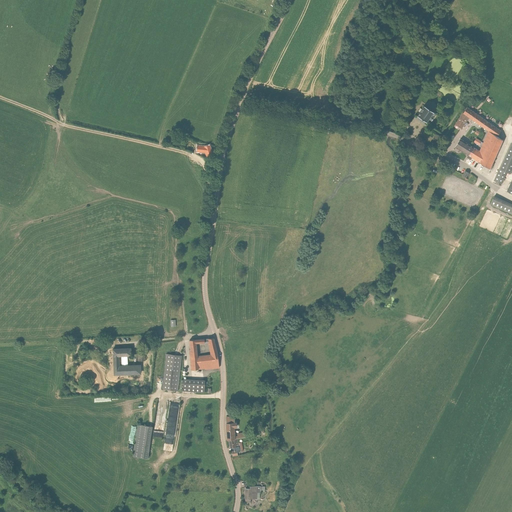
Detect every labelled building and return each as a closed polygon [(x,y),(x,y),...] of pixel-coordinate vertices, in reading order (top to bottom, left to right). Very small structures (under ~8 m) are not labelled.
[(431,120),(434,117),(433,117),(435,113),(424,106),(417,116),(426,122),(428,118),(431,120)] [(477,123),(482,127),(487,121),(467,107),(463,113),(469,117),(477,123)] [(456,125),(461,129),(469,117),(463,113),(456,125)] [(501,131),(487,121),(482,127),(488,131),(498,137),(501,131)] [(490,169),(503,140),(498,137),(488,131),(480,151),(474,147),(469,155),(467,158),(470,160),(472,157),(490,169)] [(440,140),(441,136),(436,134),(434,139),(433,139),(431,146),(439,149),(442,141),(440,140)] [(469,155),(474,147),(460,139),(455,147),(469,155)] [(502,184),(507,172),(511,174),(511,172),(511,142),(499,168),(494,181),(502,184)] [(209,145),(204,147),(203,145),(198,146),(199,150),(203,149),(205,155),(208,154),(208,156),(212,155),(209,145)] [(490,204),(511,214),(511,204),(494,197),(490,204)] [(204,339),(189,340),(190,345),(191,370),(205,368),(205,369),(219,368),(217,354),(213,338),(209,338),(208,338),(211,355),(197,357),(196,343),(204,342),(204,339)] [(118,356),(131,355),(130,348),(113,349),(114,375),(140,373),(140,365),(119,366),(118,356)] [(162,389),(178,391),(182,355),(166,354),(162,389)] [(183,379),(182,391),(204,393),(205,381),(183,379)] [(177,431),(180,402),(171,401),(168,430),(177,431)] [(234,439),(234,436),(234,428),(237,428),(237,423),(235,423),(235,417),(231,417),(231,423),(227,423),(227,440),(229,440),(233,439),(234,439)] [(149,457),(152,425),(137,424),(137,425),(130,424),(127,455),(149,457)] [(237,444),(237,438),(234,439),(233,439),(229,440),(230,448),(234,447),(234,451),(237,450),(237,451),(241,451),(240,444),(237,444)] [(260,492),(260,486),(250,486),(250,488),(245,488),(245,502),(248,502),(250,502),(251,499),(257,499),(257,492),(260,492)]
